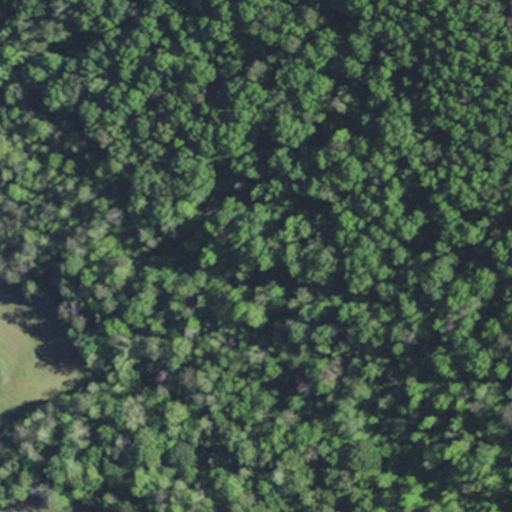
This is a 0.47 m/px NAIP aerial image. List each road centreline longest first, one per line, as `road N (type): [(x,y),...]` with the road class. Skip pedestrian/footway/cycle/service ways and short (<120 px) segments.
road 1 (track): [(361,511),(273,389),(203,389),(160,356),(0,160)]
road 2 (track): [(273,389),(305,313),(433,137),(511,59)]
